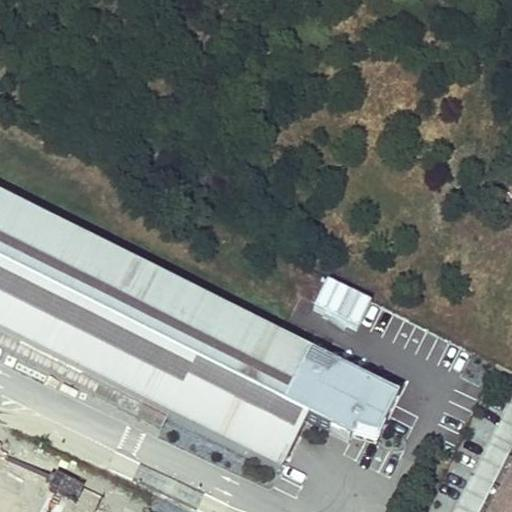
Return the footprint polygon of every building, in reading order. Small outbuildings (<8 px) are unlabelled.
[(0,198),(0,335),(167,419),(279,475),(306,422),(375,440),(397,398),(225,312),(214,306),(0,198)] [(327,281),(313,311),(358,331),(371,301),(327,281)] [(220,296),(214,306),(225,312),(230,301),(220,296)] [(369,327),(417,351),(426,333),(378,309),(369,327)] [(167,419),(0,335),(0,349),(163,428),(167,419)] [(511,511),(511,457),(484,511),(511,511)]
